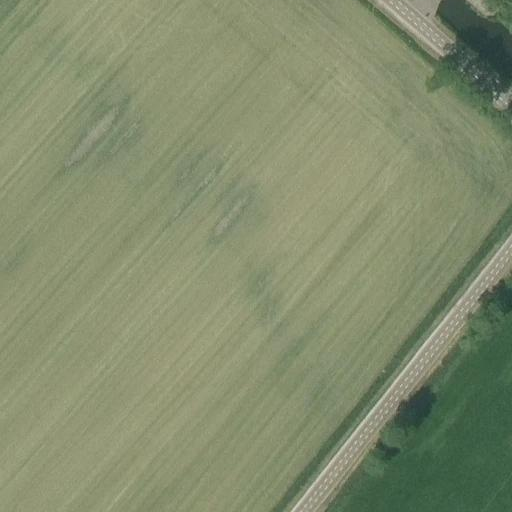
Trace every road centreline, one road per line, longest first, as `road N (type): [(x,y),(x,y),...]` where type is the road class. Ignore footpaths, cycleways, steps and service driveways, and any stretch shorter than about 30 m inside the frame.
road 1 (unclassified): [(303,511),(511,250)]
road 2 (unclassified): [(511,112),(386,0)]
